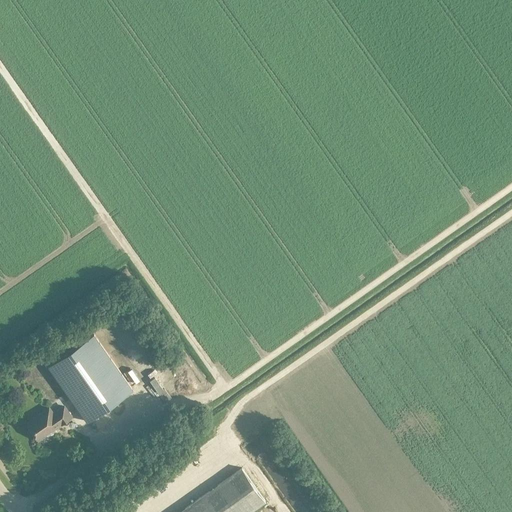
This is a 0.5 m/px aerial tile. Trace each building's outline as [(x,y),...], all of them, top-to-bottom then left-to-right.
[(50,367),(87,420),(131,390),(94,336),(50,367)] [(163,389),(154,377),(149,381),(158,393),(163,389)] [(32,431),(38,439),(45,433),(48,436),(56,430),(54,427),(60,423),(61,424),(71,417),(64,406),(53,414),(49,408),(29,422),(34,430),(32,431)] [(261,453),(277,477),(290,469),(274,445),(261,453)] [(249,511),(265,501),(242,468),(179,511),(249,511)] [(313,502),(308,493),(303,496),(292,475),(283,480),(299,509),(313,502)]
